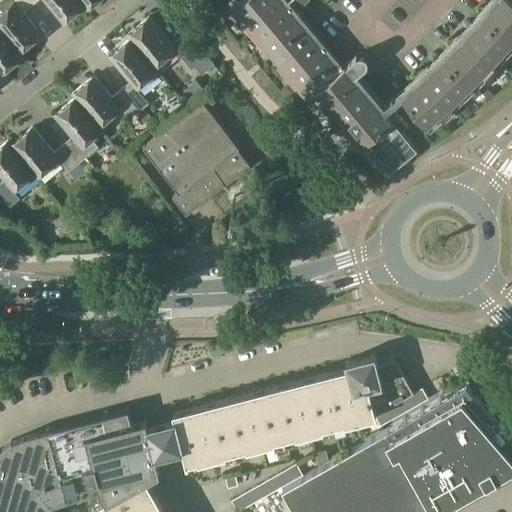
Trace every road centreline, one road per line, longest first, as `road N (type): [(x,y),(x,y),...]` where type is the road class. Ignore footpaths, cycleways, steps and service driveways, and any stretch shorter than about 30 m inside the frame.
road 1 (tertiary): [(0,302),(298,285),(392,256)]
road 2 (residential): [(137,0),(0,120)]
road 3 (tertiary): [(472,199),(442,188),(411,198),(392,224),(392,256)]
